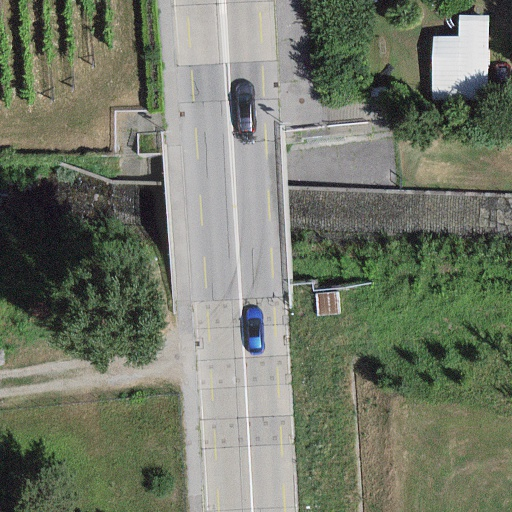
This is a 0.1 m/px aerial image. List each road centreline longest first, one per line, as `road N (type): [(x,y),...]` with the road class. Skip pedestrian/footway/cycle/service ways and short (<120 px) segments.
road 1 (primary): [(253,511),(218,0)]
road 2 (track): [(242,366),(0,388)]
